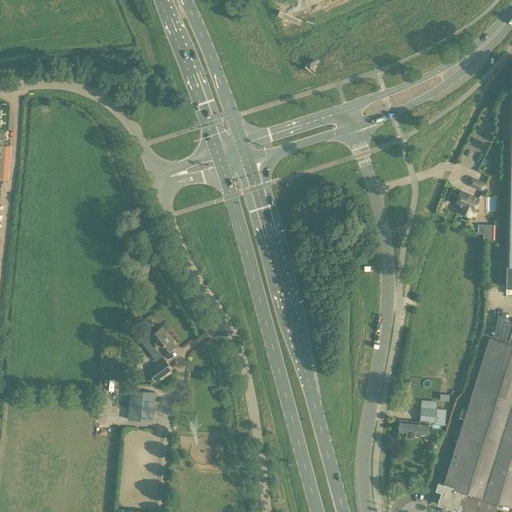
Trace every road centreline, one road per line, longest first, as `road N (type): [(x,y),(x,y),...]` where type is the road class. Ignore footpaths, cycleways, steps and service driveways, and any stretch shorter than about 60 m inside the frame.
road 1 (unclassified): [(365,511),(362,454),(388,259),(351,127)]
road 2 (primary): [(342,511),(247,160)]
road 3 (primary): [(221,168),(317,511)]
road 4 (unclassified): [(267,511),(245,367),(191,272),(161,189)]
road 5 (unknown): [(226,323),(182,357),(158,511)]
road 6 (unclassified): [(0,90),(51,82),(101,96),(121,112),(156,172)]
road 7 (tertiary): [(511,6),(462,55),(345,107)]
road 8 (tertiary): [(351,127),(417,102),(511,19)]
road 9 (primary): [(164,0),(215,151)]
road 10 (primary): [(241,143),(183,0)]
